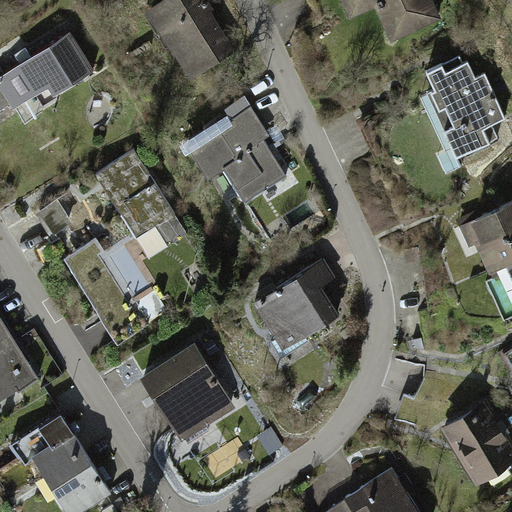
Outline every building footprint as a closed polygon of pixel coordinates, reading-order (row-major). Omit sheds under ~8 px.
[(209,0),(169,0),(151,11),(176,52),(180,49),(198,80),(242,54),(209,0)] [(433,0),(345,0),(354,21),(381,9),(397,44),(444,23),(433,0)] [(5,70),(0,73),(0,113),(14,105),(23,119),(101,70),(78,33),(10,76),(5,70)] [(446,67),(432,73),(441,92),(437,93),(445,111),(452,108),(460,127),(450,132),(462,158),(495,143),(488,129),(510,119),(490,74),(479,79),(472,64),(449,74),(446,67)] [(255,110),(193,148),(213,179),(230,168),(252,202),(291,177),(268,141),(273,138),(255,110)] [(140,149),(100,174),(141,239),(161,227),(174,247),(193,235),(140,149)] [(63,198),(43,210),(62,242),(82,230),(63,198)] [(492,276),(511,267),(511,266),(511,207),(469,228),(492,276)] [(134,303),(97,243),(71,258),(124,345),(172,316),(156,289),(134,303)] [(198,251),(172,267),(190,296),(216,279),(198,251)] [(326,260),(257,305),(280,340),(267,349),(277,365),(288,358),(295,369),(321,351),(311,336),(343,315),(326,288),(340,280),(326,260)] [(0,312),(0,390),(5,399),(41,377),(0,312)] [(197,344),(145,378),(189,444),(240,411),(197,344)] [(511,432),(495,402),(444,431),(475,486),(511,465),(511,432)] [(80,433),(35,457),(64,511),(70,511),(111,490),(80,433)] [(398,464),(346,497),(355,511),(422,511),(411,494),(416,491),(398,464)]
